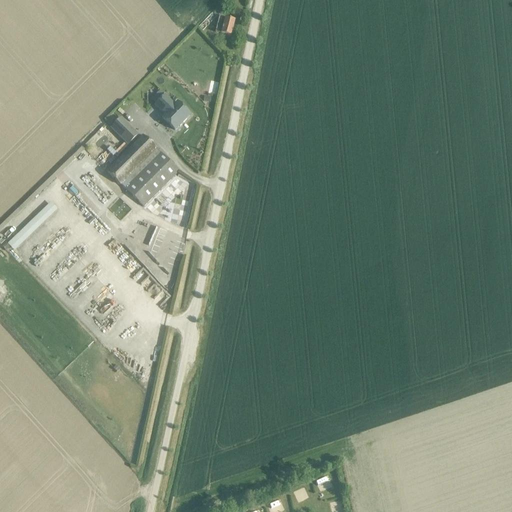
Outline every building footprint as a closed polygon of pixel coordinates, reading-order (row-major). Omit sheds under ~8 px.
[(215,34),(221,35),(230,37),(234,22),(224,19),(224,20),(218,18),(215,34)] [(174,131),(189,116),(177,103),(174,106),(164,96),(154,106),(164,116),(161,119),(174,131)] [(137,136),(120,118),(110,128),(127,146),(137,136)] [(142,208),(178,172),(142,137),(106,173),(142,208)] [(0,230),(83,151),(80,148),(0,224),(0,230)] [(6,245),(12,252),(56,210),(49,203),(6,245)] [(89,204),(85,209),(90,215),(95,210),(89,204)]
